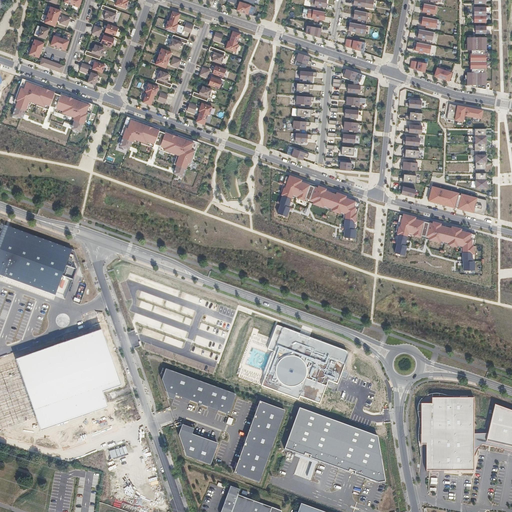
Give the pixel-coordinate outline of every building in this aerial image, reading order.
[(128,1),(124,0),(116,0),(115,5),(125,8),(128,1)] [(327,0),(310,0),(309,6),(326,9),(327,0)] [(370,0),(367,0),(353,0),(352,6),(369,9),(370,0)] [(240,2),(237,10),(248,13),(250,6),(240,2)] [(438,7),(423,4),(421,14),(436,17),(438,7)] [(117,10),(102,5),(101,8),(106,10),(105,15),(104,19),(113,22),(117,10)] [(50,6),(47,15),(58,18),(61,10),(50,6)] [(486,8),(473,8),(473,24),(486,24),(486,8)] [(326,13),(308,9),(306,19),(324,22),(326,13)] [(368,13),(353,10),(351,19),(366,22),(368,13)] [(172,11),(169,21),(176,24),(180,13),(172,11)] [(58,18),(47,15),(44,23),(55,26),(58,18)] [(439,19),(421,16),(420,27),(437,30),(439,19)] [(178,24),(167,21),(165,28),(175,32),(178,24)] [(363,25),(349,23),(347,33),(361,35),(363,25)] [(118,28),(107,24),(105,32),(115,35),(118,28)] [(321,28),(307,25),(306,33),(319,37),(321,28)] [(41,26),(38,36),(45,39),(49,29),(41,26)] [(487,27),(475,27),(475,36),(487,36),(487,27)] [(435,33),(418,30),(416,40),(433,43),(435,33)] [(233,31),(229,41),(235,43),(236,44),(240,33),(233,31)] [(54,35),(50,45),(58,48),(61,38),(54,35)] [(103,35),(100,43),(111,47),(114,39),(103,35)] [(173,35),(168,47),(177,50),(179,46),(180,46),(181,42),(186,44),(188,40),(173,35)] [(61,38),(58,48),(65,50),(69,41),(61,38)] [(363,42),(345,38),(343,49),(361,53),(363,42)] [(487,38),(467,38),(467,51),(470,51),(487,51),(487,38)] [(34,39),(31,47),(41,50),(44,43),(34,39)] [(235,43),(227,41),(225,48),(235,51),(238,44),(235,43)] [(432,45),(415,42),(413,53),(430,56),(432,45)] [(86,50),(84,54),(99,60),(104,48),(95,44),(93,48),(91,52),(86,50)] [(29,54),(39,57),(41,50),(31,47),(29,54)] [(225,52),(210,47),(209,50),(214,52),(212,56),(213,57),(212,61),(221,64),(225,52)] [(161,48),(158,56),(168,60),(171,52),(161,48)] [(470,51),(470,71),(487,71),(487,51),(470,51)] [(311,57),(297,52),(294,62),(311,68),(313,62),(309,61),(311,57)] [(158,56),(155,64),(165,68),(168,60),(158,56)] [(427,64),(410,59),(408,68),(424,73),(427,64)] [(95,61),(92,69),(102,73),(104,65),(95,61)] [(215,66),(212,74),(223,77),(226,69),(215,66)] [(454,73),(436,67),(433,76),(451,82),(454,73)] [(318,72),(299,70),(299,80),(302,80),(302,82),(307,82),(307,81),(313,81),(313,78),(317,78),(318,72)] [(357,73),(346,70),(344,77),(354,81),(357,73)] [(160,71),(155,82),(170,88),(172,84),(166,82),(168,78),(167,78),(169,74),(160,71)] [(487,87),(487,71),(470,71),(470,73),(466,73),(466,87),(487,87)] [(91,72),(87,82),(95,84),(98,75),(91,72)] [(211,77),(208,85),(219,89),(222,80),(211,77)] [(43,86),(22,78),(14,102),(16,103),(12,115),(22,118),(25,110),(27,111),(31,102),(36,104),(36,105),(48,109),(49,106),(55,108),(54,111),(66,115),(74,117),(73,119),(74,120),(73,124),(74,124),(72,129),(81,132),(85,121),(87,122),(94,104),(78,98),(77,100),(60,94),(60,95),(57,94),(54,93),(54,92),(42,87),(43,86)] [(148,83),(145,92),(155,95),(158,87),(148,83)] [(314,84),(296,83),(295,93),(298,93),(297,95),(304,95),(304,93),(309,93),(309,89),(313,90),(314,84)] [(360,85),(348,84),(348,93),(359,94),(360,85)] [(193,92),(192,96),(207,101),(211,90),(202,86),(201,90),(200,90),(198,94),(193,92)] [(146,92),(143,102),(151,105),(154,95),(146,92)] [(314,97),(295,95),(295,105),(299,106),(299,107),(306,107),(306,106),(311,106),(311,102),(314,102),(314,97)] [(359,98),(347,97),(346,105),(352,106),(351,107),(355,108),(355,106),(359,106),(359,98)] [(421,108),(422,101),(410,99),(409,104),(406,103),(405,107),(421,108)] [(201,103),(198,111),(205,113),(209,115),(212,107),(201,103)] [(467,116),(481,118),(482,110),(460,106),(458,118),(467,119),(467,116)] [(314,110),(296,108),(295,118),(299,118),(299,120),(305,120),(306,118),(311,119),(311,115),(314,115),(314,110)] [(358,111),(346,110),(345,117),(350,118),(350,120),(354,120),(354,118),(358,119),(358,111)] [(205,113),(200,111),(196,121),(204,124),(208,114),(205,113)] [(419,113),(419,111),(416,111),(416,112),(410,112),(410,116),(406,116),(406,120),(422,121),(422,113),(419,113)] [(143,122),(127,116),(120,134),(123,135),(119,146),(127,149),(129,144),(131,145),(132,141),(133,141),(134,139),(141,142),(153,147),(154,144),(160,146),(159,149),(171,153),(171,152),(177,154),(174,164),(176,165),(173,173),(183,177),(187,165),(190,166),(198,142),(178,135),(178,136),(165,131),(165,132),(162,131),(159,130),(159,129),(143,123),(143,122)] [(310,122),(293,121),(292,129),(295,130),(295,132),(301,132),(301,130),(306,131),(306,127),(310,127),(310,122)] [(358,123),(344,122),(344,130),(349,130),(349,132),(353,133),(353,131),(357,131),(358,123)] [(419,126),(419,124),(416,124),(416,126),(409,125),(409,128),(405,128),(405,132),(421,133),(421,126),(419,126)] [(486,128),(474,128),(475,151),(486,151),(486,145),(487,143),(486,128)] [(312,134),(294,133),(294,142),(296,143),(296,144),(302,145),(302,143),(308,143),(308,140),(312,141),(312,134)] [(355,135),(343,134),(343,142),(355,143),(355,135)] [(415,138),(415,136),(413,136),(412,138),(406,137),(406,141),(403,141),(403,145),(419,146),(419,138),(415,138)] [(354,148),(342,147),(341,155),(353,156),(354,148)] [(310,154),(293,148),(290,157),(303,162),(304,158),(308,159),(310,154)] [(415,150),(415,149),(412,148),(412,150),(405,150),(405,154),(403,154),(402,157),(419,158),(419,150),(415,150)] [(486,155),(475,155),(475,169),(485,169),(485,163),(486,162),(486,155)] [(418,163),(413,163),(413,161),(409,161),(409,163),(403,162),(403,166),(401,166),(400,170),(417,171),(418,163)] [(351,163),(340,162),(340,170),(351,171),(351,163)] [(486,173),(475,173),(475,188),(486,188),(486,181),(486,180),(486,173)] [(416,183),(417,176),(406,175),(406,177),(403,178),(399,178),(399,182),(416,183)] [(301,180),(290,176),(289,177),(286,176),(280,192),(282,193),(281,194),(283,195),(280,204),(281,204),(278,213),(286,216),(289,207),(287,207),(292,195),(304,199),(305,198),(314,201),(313,203),(323,207),(323,206),(332,209),(332,210),(345,215),(343,238),(355,239),(356,229),(353,229),(354,222),(355,222),(356,213),(359,203),(345,198),(346,196),(336,192),(336,194),(326,191),(326,189),(319,186),(318,188),(314,187),(315,185),(307,182),(306,184),(301,181),(301,180)] [(426,184),(423,199),(484,215),(485,210),(487,202),(485,196),(482,192),(471,189),(471,187),(434,177),(432,185),(426,184)] [(416,190),(400,186),(398,190),(402,191),(401,195),(414,199),(416,190)] [(415,214),(402,211),(397,233),(393,250),(403,253),(405,243),(404,242),(407,233),(460,247),(462,268),(474,268),(472,231),(461,228),(461,226),(450,224),(450,225),(441,223),(441,221),(431,219),(430,220),(414,216),(415,214)] [(0,245),(2,246),(9,227),(4,225),(0,236),(0,245)] [(72,250),(9,227),(2,246),(0,245),(0,275),(55,296),(62,276),(73,280),(77,269),(66,266),(72,250)] [(306,335),(278,325),(268,349),(275,352),(271,354),(266,367),(263,373),(265,378),(262,386),(298,400),(300,396),(320,403),(328,380),(337,384),(347,356),(347,353),(344,350),(306,335)] [(123,387),(102,328),(0,364),(0,428),(35,416),(41,432),(108,408),(103,394),(123,387)] [(229,411),(234,393),(165,367),(160,377),(169,396),(174,398),(175,393),(229,411)] [(474,398),(431,398),(431,404),(420,404),(420,442),(426,442),(426,471),(473,471),(473,458),(474,434),(474,398)] [(260,480),(284,409),(259,400),(233,471),(260,480)] [(511,411),(494,405),(487,435),(486,442),(511,447),(511,411)] [(377,437),(299,408),(284,449),(378,483),(385,482),(377,437)] [(211,462),(218,442),(192,432),(194,426),(182,422),(178,434),(185,454),(211,462)] [(487,435),(474,434),(473,458),(479,446),(482,445),(511,451),(511,447),(486,442),(487,435)] [(106,452),(108,459),(132,451),(129,444),(106,452)] [(240,490),(230,486),(220,511),(270,511),(272,508),(238,495),(240,490)]
